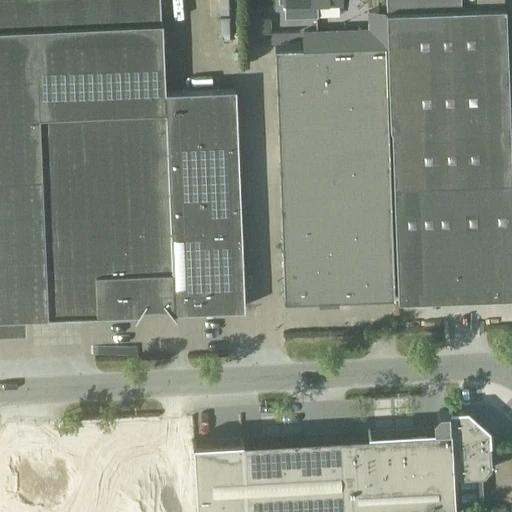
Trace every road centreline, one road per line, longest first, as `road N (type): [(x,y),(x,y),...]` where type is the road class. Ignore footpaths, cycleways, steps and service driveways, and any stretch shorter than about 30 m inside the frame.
road 1 (unclassified): [(511,372),(466,365),(0,397)]
road 2 (unknown): [(273,378),(255,87)]
